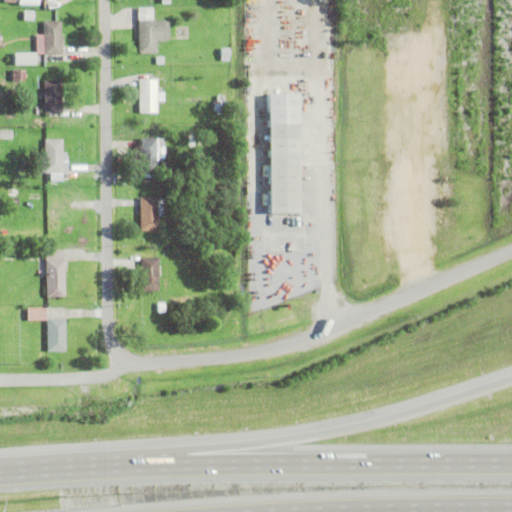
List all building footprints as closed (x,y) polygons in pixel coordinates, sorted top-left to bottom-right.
[(166,21),(166,23),(170,23),(170,41),(166,41),(166,43),(157,43),(157,55),(139,55),(139,9),(153,9),(153,21),(166,21)] [(43,56),(43,55),(37,55),(37,36),(44,36),(44,22),(61,22),(61,56),(43,56)] [(221,62),(221,49),(230,49),(230,62),(221,62)] [(39,64),(38,53),(17,53),(18,65),(39,64)] [(156,57),(164,57),(164,65),(156,65),(156,57)] [(12,82),(12,71),(25,71),(25,82),(12,82)] [(139,81),(157,80),(158,114),(139,114),(139,81)] [(46,115),(46,112),(44,112),(44,81),(62,81),(62,115),(46,115)] [(227,102),(228,112),(214,112),(214,109),(211,109),(211,104),(214,104),(214,102),(217,102),(217,97),(225,97),(225,102),(227,102)] [(268,126),(298,126),(298,216),(268,216),(268,126)] [(189,149),(189,130),(199,130),(199,149),(189,149)] [(0,140),(0,131),(12,131),(12,140),(0,140)] [(63,174),(63,182),(50,182),(50,174),(37,174),(37,154),(44,154),(44,140),(62,140),(62,154),(68,154),(68,174),(63,174)] [(135,147),(139,147),(139,140),(164,140),(164,160),(157,160),(157,173),(135,173),(135,147)] [(19,165),(20,153),(31,153),(31,165),(19,165)] [(164,199),(164,218),(158,218),(158,233),(140,233),(140,199),(158,199),(164,199)] [(198,212),(212,212),(212,224),(209,225),(198,225),(198,212)] [(45,252),(64,252),(65,299),(46,299),(45,252)] [(140,259),(158,258),(158,293),(140,293),(140,259)] [(157,304),(165,304),(165,314),(157,314),(157,304)] [(27,310),(46,310),(46,322),(27,323),(27,310)] [(47,320),(65,320),(65,353),(47,353),(47,320)]
